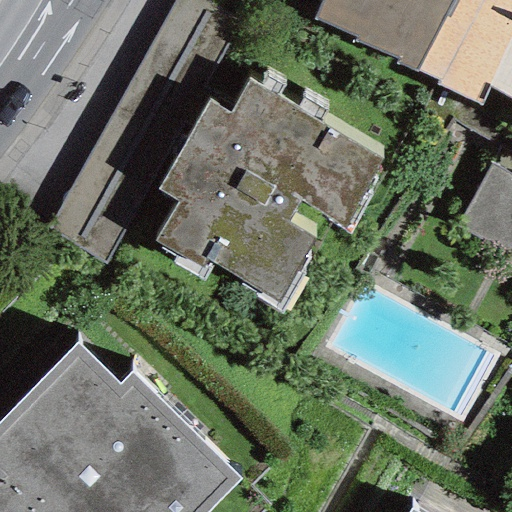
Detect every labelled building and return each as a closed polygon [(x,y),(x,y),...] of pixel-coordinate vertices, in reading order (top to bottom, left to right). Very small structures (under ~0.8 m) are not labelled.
[(416,67),(450,0),(319,0),(314,11),(356,32),(354,35),(395,55),(394,56),(416,67)] [(511,0),(450,0),(416,67),(435,75),(433,80),(479,103),(491,79),(511,90),(511,0)] [(378,150),(248,78),(231,109),(207,96),(157,187),(173,196),(151,235),(204,264),(208,257),(278,295),(313,231),(287,217),(300,193),(342,216),(378,150)] [(467,211),(511,234),(511,168),(493,159),(467,211)] [(0,413),(0,511),(202,511),(240,474),(130,366),(118,378),(76,337),(0,413)]
